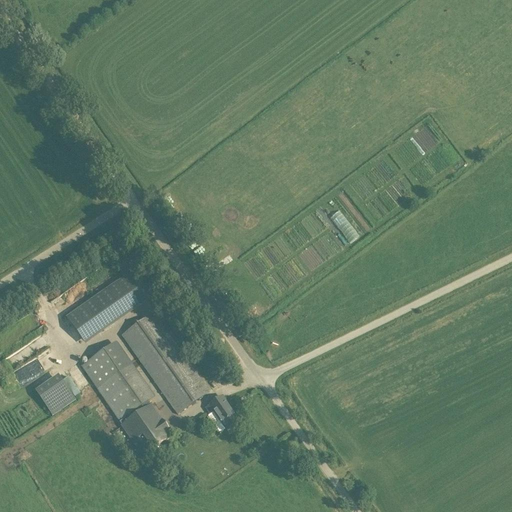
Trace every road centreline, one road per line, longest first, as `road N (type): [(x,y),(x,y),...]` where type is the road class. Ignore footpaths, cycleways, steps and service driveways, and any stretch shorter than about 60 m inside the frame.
road 1 (unclassified): [(260,381),(511,258)]
road 2 (track): [(132,201),(0,13)]
road 3 (unclassified): [(260,381),(132,201)]
road 4 (unclassified): [(354,511),(260,381)]
road 5 (unclassified): [(0,287),(132,201)]
